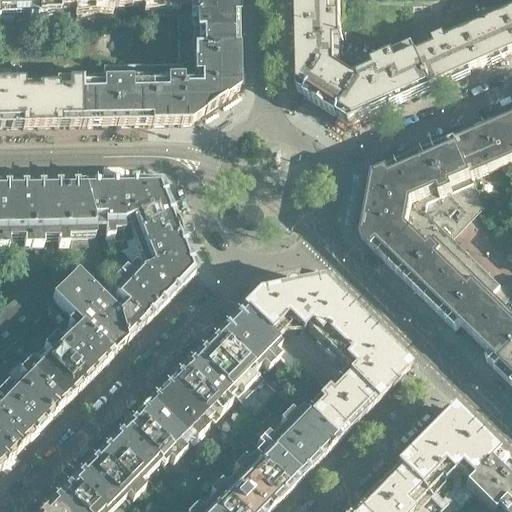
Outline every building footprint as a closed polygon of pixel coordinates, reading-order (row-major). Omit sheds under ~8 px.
[(15,14),(14,0),(0,0),(0,10),(6,11),(6,15),(15,14)] [(37,22),(36,0),(14,0),(15,14),(23,14),(23,10),(28,10),(29,22),(37,22)] [(59,11),(58,0),(36,0),(37,22),(37,29),(41,29),(41,10),(52,10),(52,13),(59,13),(59,11)] [(129,9),(129,0),(58,0),(59,11),(129,9)] [(236,35),(235,0),(129,0),(129,9),(150,9),(195,8),(196,36),(198,36),(236,35)] [(349,128),(432,91),(416,58),(413,51),(361,73),(341,61),(340,6),(295,7),(297,95),(349,128)] [(511,55),(511,6),(500,11),(502,15),(464,32),(462,28),(447,35),(447,37),(432,44),(435,50),(416,58),(432,91),(511,55)] [(189,77),(188,51),(198,50),(198,36),(196,36),(195,8),(150,9),(150,16),(178,20),(179,68),(105,70),(105,84),(129,84),(130,94),(166,94),(165,83),(179,83),(179,90),(199,90),(199,77),(189,77)] [(204,119),(223,106),(223,105),(237,95),(236,35),(198,36),(198,50),(188,51),(189,77),(199,77),(199,90),(179,90),(179,83),(165,83),(166,94),(130,94),(129,84),(105,84),(102,84),(102,95),(82,95),(81,95),(81,130),(189,128),(203,118),(204,119)] [(0,51),(15,51),(15,39),(0,39),(0,51)] [(0,132),(81,130),(81,95),(82,95),(82,78),(0,79),(0,132)] [(471,183),(511,164),(511,121),(455,146),(471,183)] [(511,320),(510,319),(501,310),(491,300),(482,291),(475,297),(443,264),(448,260),(437,249),(432,253),(417,239),(422,214),(438,206),(441,210),(453,206),(451,200),(474,191),(471,183),(455,146),(402,169),(373,182),(362,244),(456,336),(461,330),(480,348),(492,360),(486,366),(511,390),(511,320)] [(167,209),(160,191),(159,191),(156,189),(156,188),(121,189),(121,217),(129,217),(129,224),(167,209)] [(121,217),(121,189),(103,189),(103,190),(104,227),(105,242),(112,242),(112,232),(122,232),(121,217)] [(93,227),(83,190),(64,191),(65,239),(66,239),(93,238),(93,227)] [(104,227),(103,190),(83,190),(93,227),(104,227)] [(0,252),(32,252),(31,191),(0,191),(0,252)] [(49,239),(48,191),(31,191),(32,252),(41,251),(41,239),(49,239)] [(65,239),(64,191),(48,191),(49,239),(57,239),(57,251),(66,251),(66,239),(65,239)] [(167,209),(129,224),(136,240),(173,225),(167,209)] [(180,240),(173,225),(136,240),(142,255),(180,240)] [(186,256),(180,240),(142,255),(148,271),(186,256)] [(183,289),(192,279),(192,278),(192,275),(193,274),(186,256),(148,271),(154,277),(148,283),(148,284),(168,304),(183,289)] [(112,299),(103,268),(84,268),(80,273),(109,302),(112,299)] [(168,304),(148,284),(148,283),(138,274),(131,281),(124,274),(119,279),(156,316),(168,304)] [(125,347),(117,317),(116,317),(75,277),(58,295),(51,302),(54,304),(72,322),(73,322),(112,360),(125,347)] [(501,310),(511,298),(511,277),(500,290),(491,300),(501,310)] [(156,316),(119,279),(114,284),(121,292),(114,299),(123,308),(124,307),(144,327),(145,328),(156,316)] [(0,358),(43,315),(54,304),(51,302),(58,295),(49,285),(39,285),(0,314),(0,358)] [(408,373),(320,286),(257,298),(257,299),(242,313),(276,347),(325,395),(304,415),(336,446),(408,373)] [(144,327),(124,307),(123,308),(116,315),(116,317),(117,317),(125,347),(144,327)] [(276,347),(242,313),(229,326),(271,368),(277,362),(269,354),(276,347)] [(73,322),(72,322),(67,328),(75,335),(69,341),(100,372),(112,360),(73,322)] [(271,368),(229,326),(217,338),(251,372),(258,366),(266,374),(271,368)] [(251,372),(217,338),(206,350),(247,390),(253,385),(246,378),(251,372)] [(100,372),(69,341),(62,348),(54,341),(49,346),(88,385),(100,372)] [(88,385),(49,346),(37,358),(76,397),(88,385)] [(247,390),(206,350),(194,362),(228,395),(234,390),(241,396),(247,390)] [(76,397),(37,358),(25,370),(64,409),(76,397)] [(228,395),(194,362),(183,373),(224,414),(229,408),(223,401),(228,395)] [(64,409),(25,370),(19,377),(27,384),(21,390),(52,421),(64,409)] [(224,414),(183,373),(171,386),(205,419),(211,413),(218,420),(224,414)] [(205,419),(171,386),(159,397),(200,437),(206,432),(199,425),(205,419)] [(52,421),(21,390),(14,397),(6,389),(1,395),(40,433),(52,421)] [(40,433),(1,395),(0,395),(0,405),(3,409),(0,411),(0,417),(28,445),(40,433)] [(200,437),(159,397),(148,409),(182,442),(188,437),(195,443),(200,437)] [(182,442),(148,409),(136,420),(177,461),(183,455),(176,448),(182,442)] [(336,446),(304,415),(297,422),(290,415),(285,420),(324,458),(336,446)] [(407,511),(404,509),(443,469),(451,477),(457,471),(469,483),(494,458),(451,415),(443,424),(355,511),(407,511)] [(28,445),(0,417),(0,445),(14,459),(28,445)] [(177,461),(136,420),(124,433),(156,464),(158,466),(165,460),(171,467),(177,461)] [(324,458),(285,420),(280,425),(287,432),(280,439),(312,470),(324,458)] [(156,464),(124,433),(110,447),(141,478),(156,464)] [(312,470),(280,439),(274,446),(267,439),(262,444),(301,482),(312,470)] [(301,482),(262,444),(257,449),(264,456),(257,463),(289,494),(301,482)] [(14,459),(0,445),(0,473),(0,474),(14,459)] [(141,478),(110,447),(98,459),(136,497),(142,491),(135,485),(141,478)] [(511,511),(511,475),(494,458),(469,483),(463,489),(481,507),(476,511),(511,511)] [(136,497),(98,459),(86,471),(117,503),(124,496),(130,503),(136,497)] [(289,494),(257,463),(250,469),(243,462),(238,468),(277,506),(289,494)] [(270,511),(277,506),(238,468),(233,473),(240,480),(234,486),(259,511),(270,511)] [(168,503),(185,485),(193,477),(186,470),(161,496),(168,503)] [(107,511),(117,503),(86,471),(71,486),(97,511),(107,511)] [(97,511),(71,486),(60,498),(74,511),(97,511)] [(259,511),(234,486),(227,493),(220,486),(215,491),(235,511),(259,511)] [(235,511),(215,491),(210,496),(217,503),(210,510),(212,511),(235,511)] [(74,511),(60,498),(48,509),(51,511),(74,511)]
